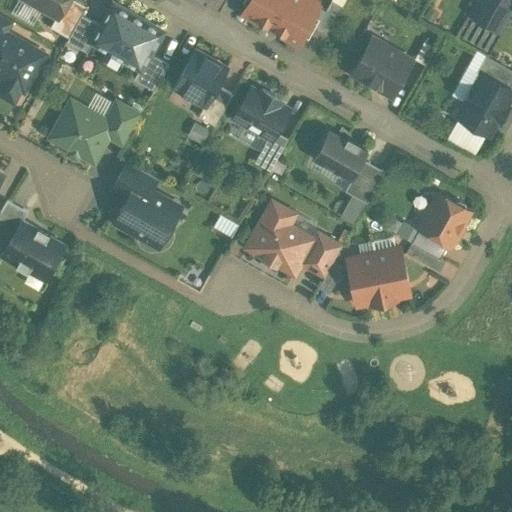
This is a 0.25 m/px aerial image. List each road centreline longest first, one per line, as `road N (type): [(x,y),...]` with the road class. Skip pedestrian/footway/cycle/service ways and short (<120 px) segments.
road 1 (residential): [(490,183),(171,0)]
road 2 (residential): [(507,193),(466,271),(417,318),(346,325),(258,283),(233,282)]
